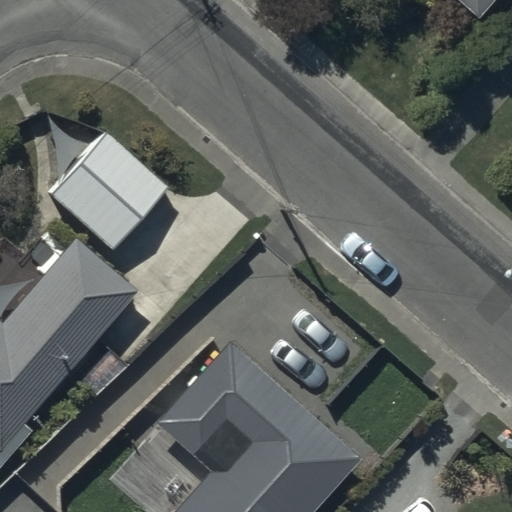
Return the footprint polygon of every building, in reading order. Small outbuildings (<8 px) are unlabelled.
[(457,0),(479,19),(494,0),(457,0)] [(166,189),(101,133),(43,198),(108,255),(166,189)] [(0,462),(26,432),(19,426),(132,294),(69,240),(0,318),(0,462)] [(203,473),(169,511),(311,511),(357,460),(226,340),(150,425),(203,473)] [(0,478),(0,511),(86,511),(27,451),(0,478)]
